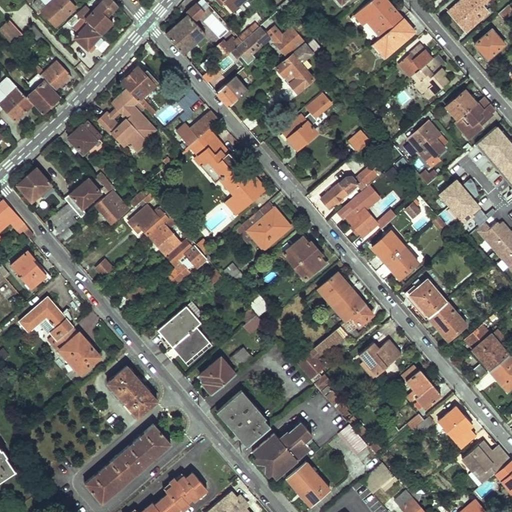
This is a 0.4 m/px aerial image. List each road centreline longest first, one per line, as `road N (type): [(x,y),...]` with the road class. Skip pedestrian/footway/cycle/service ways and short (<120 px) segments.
road 1 (residential): [(511,447),(147,23)]
road 2 (residential): [(281,511),(0,184)]
road 3 (residential): [(147,23),(0,175)]
road 4 (residential): [(511,116),(410,0)]
